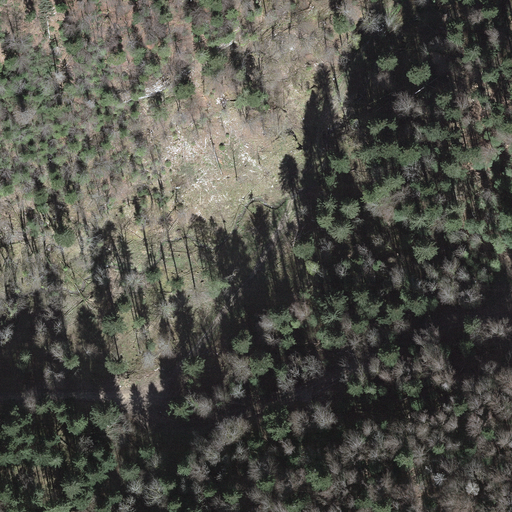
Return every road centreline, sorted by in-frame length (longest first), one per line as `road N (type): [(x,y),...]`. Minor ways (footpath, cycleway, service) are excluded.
road 1 (track): [(0,389),(129,398),(155,424),(204,428),(317,387),(450,319),(511,304)]
road 2 (track): [(129,398),(178,370),(258,272),(320,130),(402,0)]
